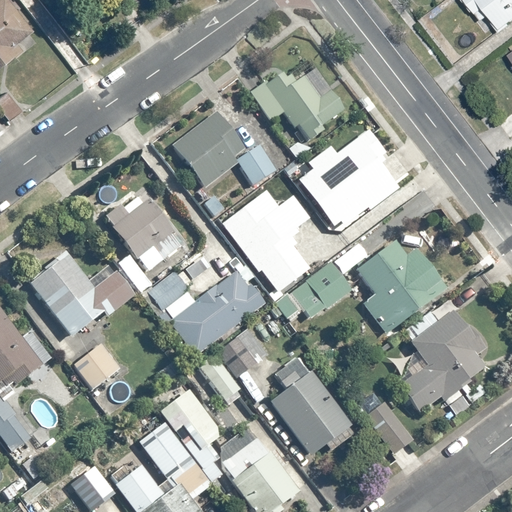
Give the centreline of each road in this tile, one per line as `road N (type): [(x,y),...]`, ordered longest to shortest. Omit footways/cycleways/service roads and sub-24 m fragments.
road 1 (residential): [(0,181),(257,0)]
road 2 (residential): [(511,225),(338,0)]
road 3 (residential): [(417,511),(511,438)]
